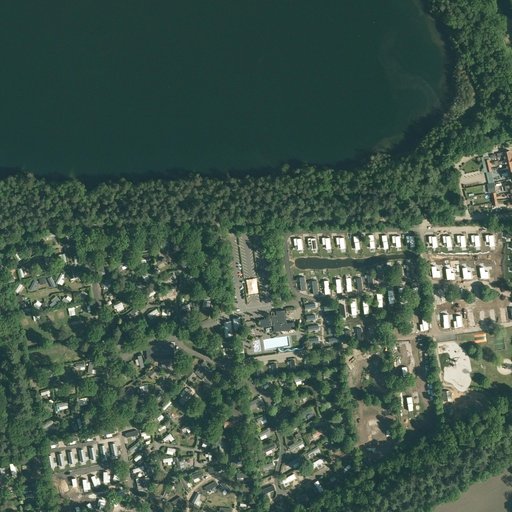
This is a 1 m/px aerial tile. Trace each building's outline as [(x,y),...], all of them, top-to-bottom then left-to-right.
[(504,159),(511,157),(510,151),(497,154),(498,157),(503,156),(504,159)] [(506,165),(511,163),(511,158),(511,157),(504,159),(504,160),(498,162),(499,165),(505,163),(506,165)] [(511,163),(506,165),(506,168),(501,169),(502,173),(504,172),(511,170),(511,163)] [(189,235),(177,242),(178,245),(180,244),(185,241),(190,238),(189,235)] [(211,235),(199,242),(200,244),(201,244),(206,241),(213,238),(211,235)] [(152,236),(139,243),(140,246),(153,239),(152,236)] [(171,236),(158,242),(160,245),(168,241),(172,239),(171,236)] [(110,237),(98,244),(99,246),(99,247),(103,245),(111,240),(110,237)] [(131,237),(119,243),(120,246),(121,246),(127,242),(133,239),(131,237)] [(36,239),(26,246),(28,249),(38,242),(36,239)] [(15,251),(13,252),(18,261),(21,259),(15,251)] [(10,253),(1,258),(3,261),(12,256),(10,253)] [(164,257),(154,263),(156,266),(157,265),(163,262),(166,260),(164,257)] [(127,260),(117,264),(119,268),(122,267),(127,264),(129,263),(127,260)] [(150,269),(141,274),(143,277),(148,275),(152,273),(150,269)] [(194,272),(185,278),(188,281),(190,280),(193,277),(196,276),(194,272)] [(177,278),(175,275),(173,273),(163,279),(165,282),(172,277),(174,280),(177,278)] [(207,274),(197,280),(199,283),(209,277),(207,274)] [(51,277),(48,278),(52,288),(56,286),(51,277)] [(112,277),(102,283),(104,287),(105,286),(110,283),(114,281),(112,277)] [(34,280),(29,289),(33,291),(38,281),(34,280)] [(53,302),(50,305),(52,307),(60,300),(58,297),(53,302)] [(28,304),(29,302),(26,299),(22,303),(29,310),(32,307),(28,304)] [(21,305),(19,307),(26,313),(28,311),(25,308),(22,306),(21,305)] [(134,308),(125,315),(127,318),(136,311),(134,308)] [(156,308),(147,315),(149,318),(158,312),(156,308)] [(272,318),(259,320),(260,327),(273,325),(274,332),(295,329),(294,322),(287,323),(285,310),(276,311),(276,315),(272,315),(272,318)] [(117,314),(109,320),(111,322),(119,317),(117,314)] [(225,330),(224,330),(225,338),(234,336),(233,331),(243,330),(241,319),(233,321),(233,323),(232,323),(224,325),(225,330)] [(122,336),(113,344),(116,347),(124,339),(122,336)] [(174,354),(174,344),(150,345),(150,346),(146,346),(147,354),(151,354),(151,355),(166,354),(166,358),(174,358),(174,354)] [(201,365),(204,368),(202,370),(199,367),(194,372),(200,377),(204,381),(209,385),(213,382),(208,378),(211,374),(210,373),(214,369),(204,361),(201,365)] [(123,367),(118,378),(122,380),(127,369),(123,367)] [(155,367),(147,374),(150,376),(154,372),(158,376),(161,374),(155,367)] [(191,370),(186,376),(190,380),(195,374),(191,370)] [(268,378),(260,384),(262,387),(263,387),(267,384),(270,381),(268,378)] [(333,383),(323,388),(325,391),(332,387),(335,392),(338,391),(333,383)] [(127,385),(120,394),(123,396),(130,388),(127,385)] [(183,405),(194,392),(189,388),(188,390),(186,388),(184,390),(186,392),(182,397),(181,396),(177,399),(183,405)] [(298,397),(295,398),(298,404),(301,403),(300,400),(303,399),(308,396),(307,394),(298,398),(298,397)] [(248,404),(251,410),(263,404),(259,398),(248,404)] [(338,399),(328,404),(330,407),(340,402),(338,399)] [(169,400),(162,407),(164,410),(171,402),(169,400)] [(214,408),(209,413),(212,416),(220,407),(213,401),(210,404),(214,408)] [(239,416),(243,412),(236,405),(230,412),(232,414),(239,420),(241,418),(239,416)] [(311,408),(302,413),(304,417),(307,416),(311,413),(313,412),(311,408)] [(134,412),(126,417),(128,420),(129,419),(135,415),(136,414),(134,412)] [(341,415),(331,420),(333,424),(342,419),(341,415)] [(318,419),(309,424),(310,427),(311,427),(315,425),(320,422),(318,419)] [(51,421),(41,427),(43,430),(53,424),(51,421)] [(296,421),(284,427),(286,431),(291,428),(296,426),(298,425),(296,421)] [(349,426),(338,433),(339,435),(351,429),(349,426)] [(246,437),(238,440),(239,444),(243,442),(245,449),(250,447),(246,437)] [(301,439),(289,446),(291,450),(299,446),(303,443),(301,439)] [(138,442),(129,449),(132,451),(140,444),(138,442)] [(274,443),(263,448),(265,452),(266,452),(271,449),(276,447),(274,443)] [(310,457),(309,455),(313,452),(319,449),(317,446),(303,455),(304,457),(306,460),(310,457)] [(345,454),(342,456),(344,459),(353,454),(351,450),(349,452),(345,454)] [(298,457),(289,463),(291,466),(293,465),(298,462),(300,461),(298,457)] [(316,461),(306,467),(308,470),(313,467),(318,464),(316,461)] [(355,472),(351,467),(344,472),(342,474),(345,476),(349,473),(350,471),(352,474),(355,472)] [(288,479),(293,476),(295,475),(297,477),(300,476),(296,470),(284,478),(285,481),(288,479)] [(202,471),(192,475),(193,479),(194,479),(198,477),(204,475),(202,471)] [(271,476),(261,481),(263,485),(273,480),(271,476)] [(142,487),(150,486),(148,477),(140,479),(142,487)] [(184,477),(180,478),(184,489),(189,487),(188,487),(187,483),(184,477)] [(331,481),(326,484),(328,488),(338,482),(336,478),(336,479),(331,481)] [(170,481),(165,492),(169,494),(173,486),(174,483),(170,481)] [(215,481),(204,487),(206,491),(217,485),(215,481)] [(224,481),(220,484),(228,492),(231,490),(224,481)] [(318,495),(322,492),(321,490),(319,487),(315,491),(310,494),(312,496),(316,493),(318,495)] [(197,492),(192,502),(195,504),(201,494),(197,492)] [(297,502),(299,506),(309,501),(305,494),(302,496),(303,499),(297,502)] [(180,496),(171,502),(173,505),(182,500),(180,496)]
